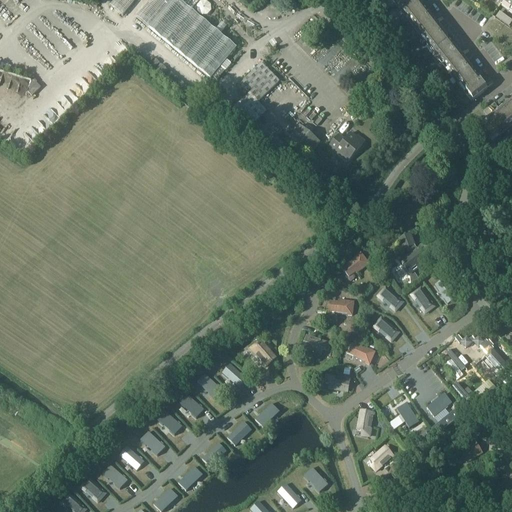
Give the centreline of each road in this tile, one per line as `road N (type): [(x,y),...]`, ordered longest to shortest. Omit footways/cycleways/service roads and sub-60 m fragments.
road 1 (unclassified): [(511,339),(456,253),(467,149),(336,29),(329,0)]
road 2 (unknown): [(125,23),(201,83),(216,84),(267,36),(226,0)]
road 3 (unknown): [(55,89),(4,35),(44,0)]
